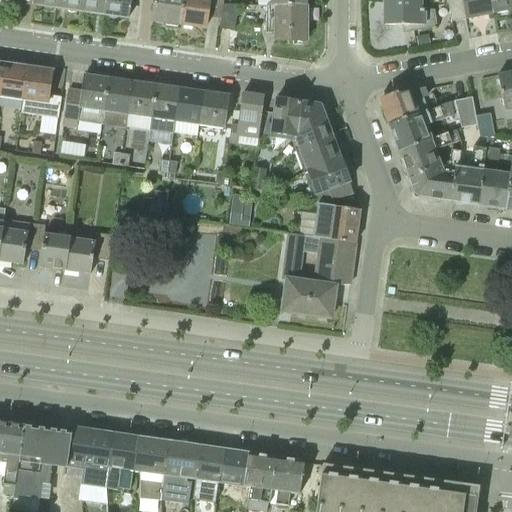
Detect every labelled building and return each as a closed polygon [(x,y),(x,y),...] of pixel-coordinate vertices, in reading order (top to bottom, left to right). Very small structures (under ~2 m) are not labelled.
[(33,0),(33,5),(58,8),(58,0),(33,0)] [(58,0),(58,8),(81,12),(82,0),(58,0)] [(105,15),(107,0),(82,0),(81,12),(105,15)] [(107,0),(105,15),(129,18),(131,0),(107,0)] [(154,0),(152,21),(180,25),(183,0),(154,0)] [(183,0),(180,25),(205,29),(209,0),(183,0)] [(421,0),(384,0),(384,26),(423,26),(423,10),(421,10),(421,0)] [(446,0),(451,23),(465,20),(461,0),(446,0)] [(461,0),(465,20),(492,14),(489,0),(461,0)] [(511,10),(511,0),(489,0),(492,14),(511,10)] [(220,29),(234,31),(237,6),(223,5),(220,29)] [(306,7),(267,7),(267,33),(275,33),(275,42),(305,42),(306,7)] [(0,91),(0,98),(23,102),(28,68),(4,65),(0,91)] [(61,98),(49,96),(52,72),(28,68),(23,102),(21,114),(58,119),(61,98)] [(511,73),(497,76),(504,113),(511,111),(511,73)] [(79,109),(103,113),(108,80),(106,80),(105,76),(96,74),(94,78),(83,77),(81,93),(68,91),(62,128),(76,129),(79,109)] [(103,126),(126,129),(132,83),(121,82),(120,78),(111,76),(108,80),(103,113),(104,113),(103,126)] [(126,129),(149,132),(157,87),(154,87),(153,83),(144,81),(142,85),(132,83),(126,129)] [(171,146),(175,123),(175,121),(180,90),(169,89),(168,85),(159,84),(157,87),(149,132),(148,143),(171,146)] [(175,123),(199,127),(200,121),(202,93),(201,89),(193,88),(190,92),(180,90),(175,121),(175,123)] [(388,126),(434,108),(429,88),(401,96),(400,95),(386,98),(380,104),(388,126)] [(199,127),(223,130),(228,97),(217,95),(216,91),(207,90),(205,94),(202,93),(200,121),(199,127)] [(238,145),(257,148),(264,98),(242,95),(237,126),(231,125),(229,145),(237,146),(238,145)] [(454,102),(456,110),(461,129),(477,126),(475,117),(472,98),(454,102)] [(270,139),(291,141),(297,103),(275,100),(270,139)] [(296,154),(332,140),(321,110),(317,106),(297,103),(291,141),(296,154)] [(446,120),(453,117),(450,103),(443,106),(434,108),(388,126),(392,139),(426,127),(435,123),(446,120)] [(487,138),(493,138),(494,138),(490,114),(475,117),(477,126),(479,138),(487,138)] [(392,139),(397,151),(431,139),(426,127),(392,139)] [(455,130),(446,134),(451,146),(460,142),(455,130)] [(401,163),(435,151),(451,146),(446,134),(431,139),(397,151),(401,163)] [(303,173),(340,159),(332,140),(296,154),(303,173)] [(31,154),(40,156),(42,144),(33,142),(31,154)] [(453,204),(477,208),(485,149),(473,148),(470,169),(458,168),(453,204)] [(496,173),(499,151),(485,149),(477,208),(503,211),(509,174),(496,173)] [(406,177),(442,165),(435,151),(401,163),(406,177)] [(416,199),(453,204),(458,168),(460,154),(450,152),(449,162),(442,165),(406,177),(413,196),(416,199)] [(503,211),(511,212),(511,153),(509,174),(503,211)] [(112,166),(120,167),(122,155),(113,154),(112,166)] [(120,167),(128,168),(130,156),(122,155),(120,167)] [(334,202),(351,195),(353,194),(348,183),(349,183),(340,159),(303,173),(308,188),(305,189),(308,198),(333,201),(334,202)] [(159,173),(168,174),(169,162),(161,161),(159,173)] [(168,174),(175,175),(177,163),(169,162),(168,174)] [(251,190),(263,192),(266,170),(253,169),(251,190)] [(225,174),(217,173),(215,184),(223,186),(225,174)] [(250,223),(252,201),(234,199),(232,221),(250,223)] [(313,238),(355,243),(359,211),(317,205),(313,238)] [(25,250),(41,252),(44,237),(45,227),(4,221),(2,231),(1,231),(0,240),(0,262),(23,266),(25,250)] [(64,272),(69,241),(70,234),(58,233),(57,239),(44,237),(41,252),(39,268),(64,272)] [(355,243),(313,238),(304,237),(304,236),(293,235),(281,312),(331,319),(335,287),(349,285),(355,243)] [(69,241),(64,272),(90,276),(93,260),(109,262),(112,238),(96,236),(95,245),(69,241)] [(3,486),(15,487),(23,427),(0,423),(0,455),(7,457),(3,486)] [(23,427),(15,487),(13,500),(17,501),(18,497),(40,500),(42,485),(49,486),(51,468),(66,470),(66,469),(70,434),(23,427)] [(81,486),(106,490),(113,434),(89,431),(71,429),(70,434),(66,469),(84,472),(81,486)] [(120,470),(132,472),(137,438),(113,434),(106,490),(117,492),(120,470)] [(161,502),(162,487),(168,442),(137,438),(132,472),(140,473),(140,501),(161,502)] [(187,480),(193,481),(198,447),(168,442),(162,487),(190,492),(191,484),(186,483),(187,480)] [(193,481),(218,485),(223,450),(198,447),(193,481)] [(218,485),(249,490),(253,456),(249,455),(249,454),(223,450),(218,485)] [(247,502),(268,504),(275,459),(253,456),(249,490),(247,502)] [(275,459),(268,504),(267,511),(281,511),(282,511),(286,511),(287,507),(289,495),(299,496),(304,463),(275,459)] [(475,511),(479,487),(322,466),(315,511),(475,511)]
